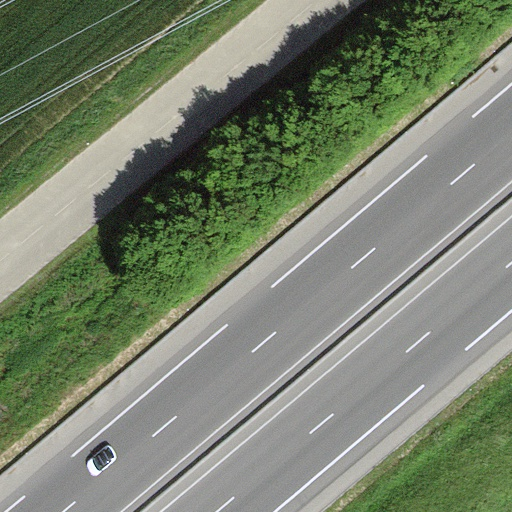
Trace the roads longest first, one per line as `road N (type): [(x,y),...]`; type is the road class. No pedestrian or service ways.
road 1 (trunk): [(511,138),(71,511)]
road 2 (unclassified): [(0,263),(318,0)]
road 3 (trunk): [(240,511),(511,282)]
